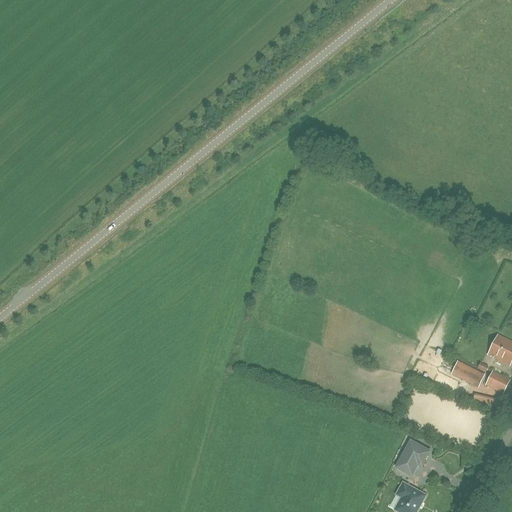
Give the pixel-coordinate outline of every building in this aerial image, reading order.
[(510,366),(511,361),(511,342),(498,336),(488,355),(510,366)] [(478,388),(485,375),(457,362),(451,375),(478,388)] [(486,373),(488,367),(480,363),(478,369),(486,373)] [(503,394),(510,380),(493,371),(486,385),(503,394)] [(483,396),(481,405),(497,408),(499,400),(483,396)] [(422,468),(430,452),(411,442),(396,468),(411,476),(418,465),(422,468)] [(468,470),(473,467),(470,462),(465,465),(468,470)] [(422,503),(425,497),(412,489),(412,488),(403,483),(396,495),(401,498),(395,510),(396,511),(416,511),(419,508),(418,508),(421,502),(422,503)]
